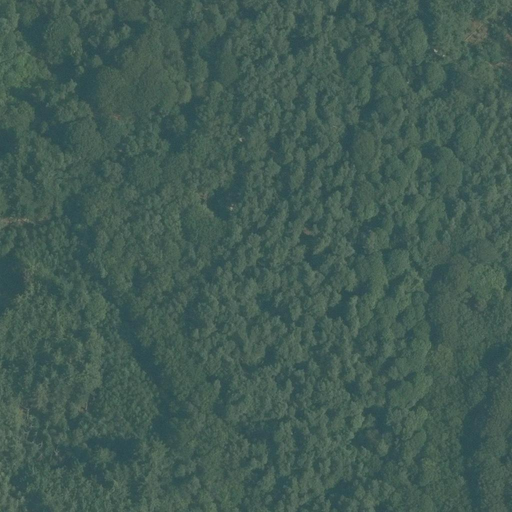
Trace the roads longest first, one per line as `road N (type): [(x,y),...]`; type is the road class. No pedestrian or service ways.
road 1 (unknown): [(177,348),(228,169),(230,135),(214,58),(185,0)]
road 2 (track): [(328,0),(455,65),(511,108)]
road 3 (unknown): [(251,511),(177,348)]
